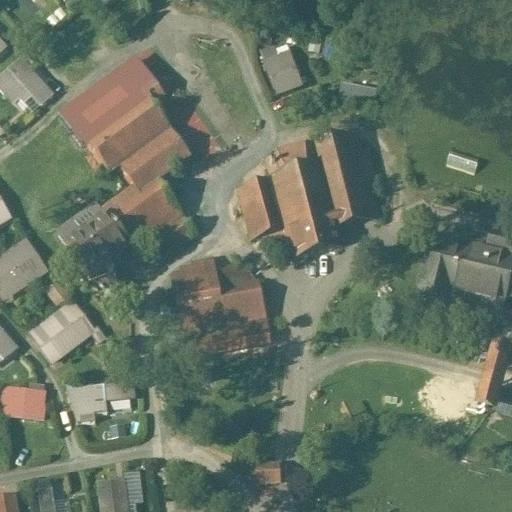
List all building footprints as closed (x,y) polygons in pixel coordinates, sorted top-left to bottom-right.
[(0,60),(13,48),(0,33),(0,60)] [(290,56),(264,66),(276,97),(302,87),(290,56)] [(0,82),(32,118),(59,94),(26,58),(0,81),(0,82)] [(116,168),(134,190),(139,197),(157,183),(170,173),(148,145),(169,130),(124,71),(63,116),(107,175),(116,168)] [(374,93),(342,87),(339,101),(372,106),(374,93)] [(367,186),(355,142),(311,155),(314,174),(238,196),(250,244),(285,234),(294,264),(341,252),(336,230),(365,224),(361,201),(375,195),(372,185),(367,186)] [(196,238),(157,183),(139,197),(134,190),(100,215),(105,222),(127,252),(133,259),(160,240),(171,256),(196,238)] [(0,231),(17,223),(0,189),(0,231)] [(511,204),(495,201),(488,230),(505,234),(511,205),(511,204)] [(89,280),(127,252),(105,222),(67,249),(89,280)] [(486,257),(511,264),(511,243),(499,240),(490,238),(488,249),(486,257)] [(0,295),(4,303),(53,276),(33,240),(0,258),(0,295)] [(427,292),(452,299),(501,310),(511,266),(511,264),(486,257),(488,249),(476,247),(475,253),(439,245),(427,292)] [(265,327),(259,298),(246,307),(222,276),(211,279),(209,270),(181,275),(183,278),(173,281),(183,341),(265,327)] [(59,307),(72,299),(62,283),(48,291),(59,307)] [(131,287),(121,288),(120,283),(110,284),(114,309),(133,306),(131,287)] [(452,299),(427,292),(423,295),(421,303),(423,310),(430,315),(438,314),(443,311),(445,304),(450,304),(452,299)] [(32,333),(56,367),(102,335),(77,301),(32,333)] [(511,404),(496,401),(507,358),(494,355),(480,404),(496,410),(491,418),(511,423),(511,404)] [(136,384),(74,389),(77,424),(98,423),(98,417),(138,414),(136,384)] [(4,420),(50,421),(51,389),(5,389),(4,420)] [(277,472),(253,473),(254,487),(278,486),(277,472)] [(102,480),(104,511),(147,511),(146,477),(102,480)] [(38,482),(43,511),(60,511),(54,479),(38,482)] [(22,511),(19,495),(0,498),(0,511),(22,511)]
